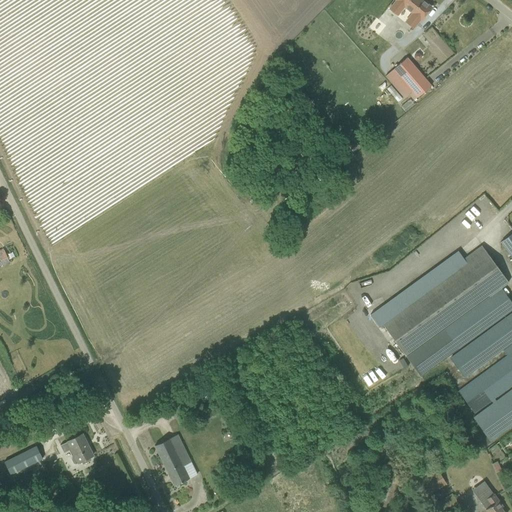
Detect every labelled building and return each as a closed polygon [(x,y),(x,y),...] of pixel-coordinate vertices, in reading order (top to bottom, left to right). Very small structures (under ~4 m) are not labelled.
[(432,7),(423,0),(422,0),(395,0),(396,0),(396,1),(390,9),(398,15),(404,7),(412,13),(406,22),(414,28),(421,20),(432,7)] [(394,69),(412,91),(417,97),(431,85),(407,58),(394,69)] [(511,234),(501,242),(511,256),(511,234)] [(482,246),(474,252),(464,259),(467,263),(383,325),(405,355),(489,294),(490,295),(501,288),(509,283),(482,246)] [(0,266),(10,262),(4,250),(0,251),(0,266)] [(489,294),(405,355),(421,377),(511,310),(511,302),(501,288),(490,295),(489,294)] [(465,378),(511,343),(511,311),(450,357),(465,378)] [(492,401),(492,402),(496,400),(495,399),(511,386),(511,344),(504,351),(507,355),(458,391),(475,414),(492,401)] [(511,425),(511,388),(496,400),(492,402),(473,417),(491,441),(511,425)] [(93,456),(83,434),(68,442),(78,463),(93,456)] [(178,435),(155,446),(174,486),(190,479),(184,466),(191,462),(178,435)] [(36,446),(4,462),(11,475),(43,459),(36,446)] [(416,483),(426,498),(448,484),(438,469),(416,483)] [(487,511),(503,511),(501,508),(503,507),(484,481),(472,490),(487,511)] [(452,493),(439,502),(444,511),(458,502),(452,493)]
